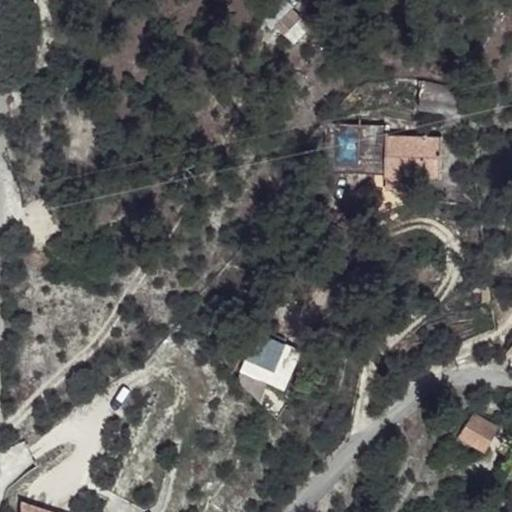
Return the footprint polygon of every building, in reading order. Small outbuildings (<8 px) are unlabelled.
[(293,8),(295,7),(287,0),(283,0),(264,20),(272,29),(275,26),(293,8)] [(302,17),(293,8),(275,26),(284,35),(302,17)] [(435,84),(432,101),(457,105),(460,88),(435,84)] [(409,176),(441,176),(442,139),(386,138),(386,125),(330,124),(325,130),(325,163),(385,165),(385,173),(387,173),(386,189),(409,189),(409,176)] [(385,165),(325,163),(325,171),(385,173),(385,165)] [(260,400),(287,343),(260,333),(239,379),(260,400)] [(301,349),(287,343),(269,382),(282,388),(301,349)] [(511,405),(494,402),(484,428),(510,434),(511,428),(511,405)] [(54,511),(22,501),(22,511),(54,511)]
